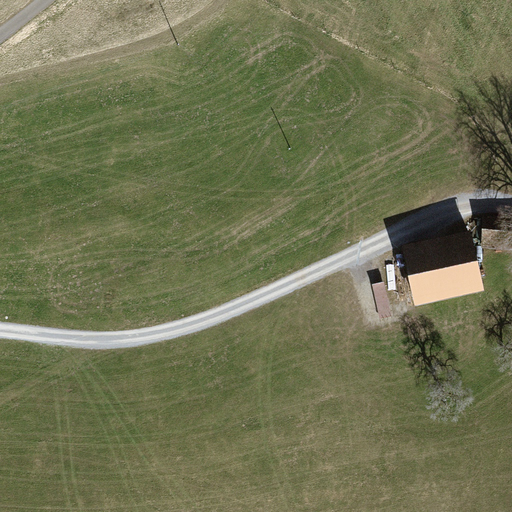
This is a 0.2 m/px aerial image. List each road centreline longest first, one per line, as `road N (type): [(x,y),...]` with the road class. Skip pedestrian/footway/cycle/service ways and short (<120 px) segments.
road 1 (track): [(511,206),(448,213),(170,331),(91,340),(0,330)]
road 2 (track): [(0,78),(195,24),(216,0)]
